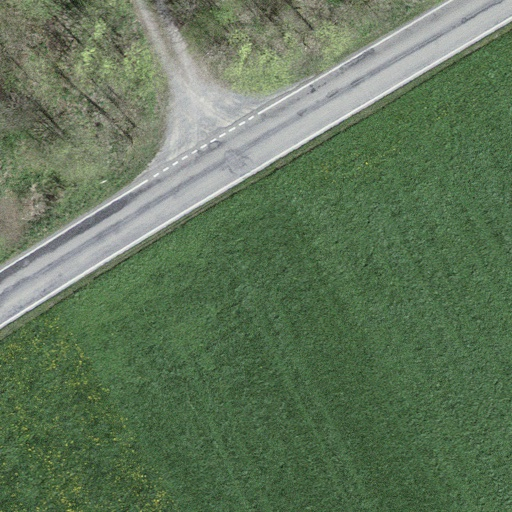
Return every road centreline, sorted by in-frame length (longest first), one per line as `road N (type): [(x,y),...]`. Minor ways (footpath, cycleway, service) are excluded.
road 1 (tertiary): [(504,0),(0,303)]
road 2 (track): [(142,0),(227,160)]
